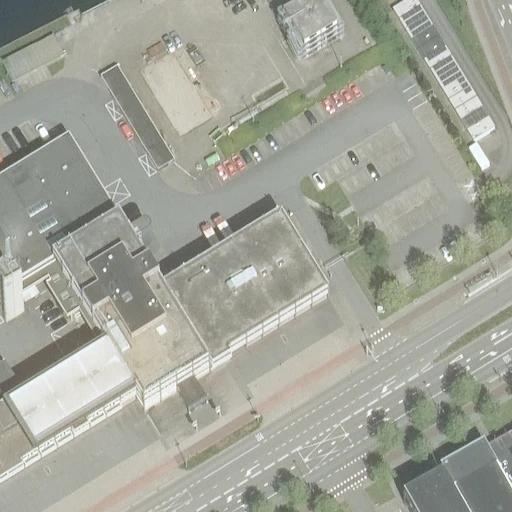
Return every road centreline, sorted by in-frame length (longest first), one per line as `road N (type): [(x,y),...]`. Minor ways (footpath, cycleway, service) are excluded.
road 1 (tertiary): [(511,295),(160,511)]
road 2 (tertiary): [(206,511),(511,325)]
